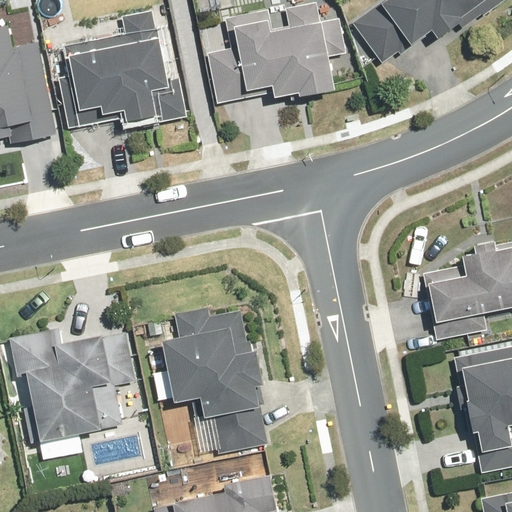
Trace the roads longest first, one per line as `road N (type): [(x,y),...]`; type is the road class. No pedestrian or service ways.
road 1 (residential): [(315,188),(381,511)]
road 2 (residential): [(315,188),(0,251)]
road 3 (residential): [(511,106),(385,167),(315,188)]
